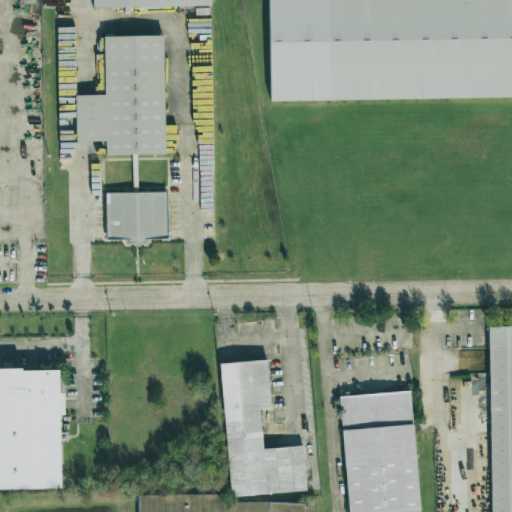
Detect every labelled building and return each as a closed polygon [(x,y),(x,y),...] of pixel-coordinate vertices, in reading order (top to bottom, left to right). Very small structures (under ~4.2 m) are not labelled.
[(210,0),(92,0),(92,8),(210,6),(210,0)] [(511,0),(269,0),(269,100),(511,99),(511,0)] [(163,37),(104,38),(104,96),(76,96),(77,143),(105,142),(105,155),(164,155),(163,37)] [(106,193),(106,241),(167,240),(166,192),(106,193)] [(511,511),(511,327),(488,327),(489,511),(511,511)] [(259,410),(269,409),(266,360),(220,363),(228,497),(306,492),(303,447),(261,449),(259,410)] [(0,489),(60,489),(59,370),(0,370),(0,489)] [(419,511),(411,392),(339,397),(347,511),(419,511)] [(302,511),(303,503),(226,502),(226,495),(138,494),(137,511),(302,511)]
